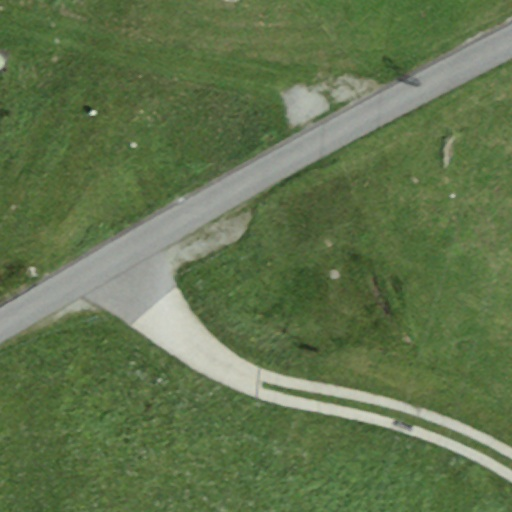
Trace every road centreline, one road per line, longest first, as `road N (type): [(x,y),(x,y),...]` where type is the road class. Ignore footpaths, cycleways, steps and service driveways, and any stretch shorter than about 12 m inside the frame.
road 1 (unclassified): [(0,327),(511,35)]
road 2 (track): [(100,271),(251,389),(413,423),(511,478)]
